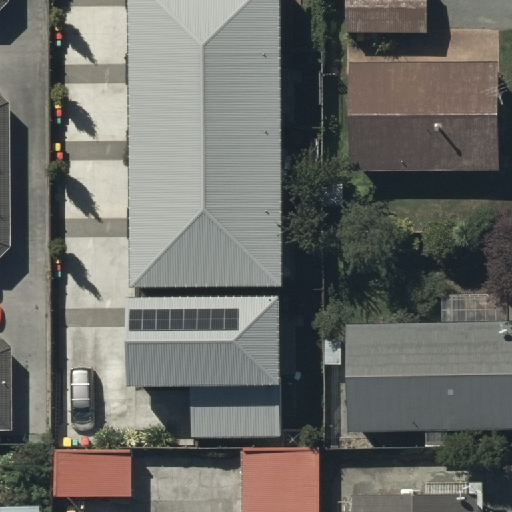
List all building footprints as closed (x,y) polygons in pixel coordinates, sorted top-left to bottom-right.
[(278,0),(127,0),(130,289),(281,287),(278,0)] [(428,30),(428,0),(347,0),(347,44),(322,44),(322,81),(353,81),(352,177),(499,178),(500,30),(428,30)] [(278,297),(126,299),(127,386),(191,385),(191,438),(280,437),(278,297)] [(511,437),(511,327),(510,327),(510,302),(447,302),(447,329),(350,329),(350,343),(327,343),(327,369),(350,369),(350,438),(511,437)] [(316,511),(317,459),(243,459),(243,511),(316,511)] [(135,501),(135,460),(62,460),(62,501),(135,501)]
